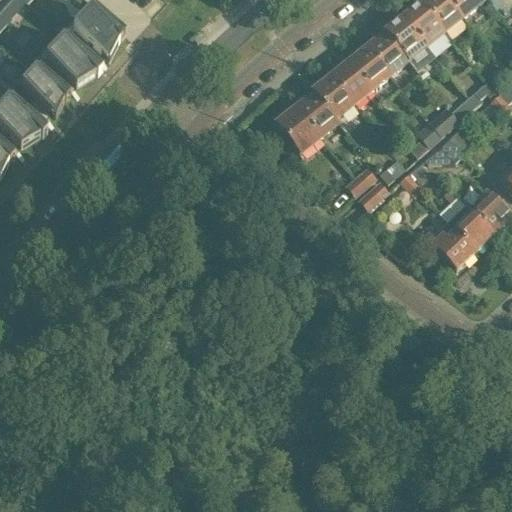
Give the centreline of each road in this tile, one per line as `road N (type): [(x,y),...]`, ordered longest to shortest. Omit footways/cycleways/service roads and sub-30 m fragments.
road 1 (residential): [(190,129),(482,350)]
road 2 (tertiary): [(0,373),(190,129)]
road 3 (tertiary): [(158,107),(0,303)]
road 4 (tertiary): [(190,129),(339,0)]
road 5 (tertiary): [(276,0),(158,107)]
